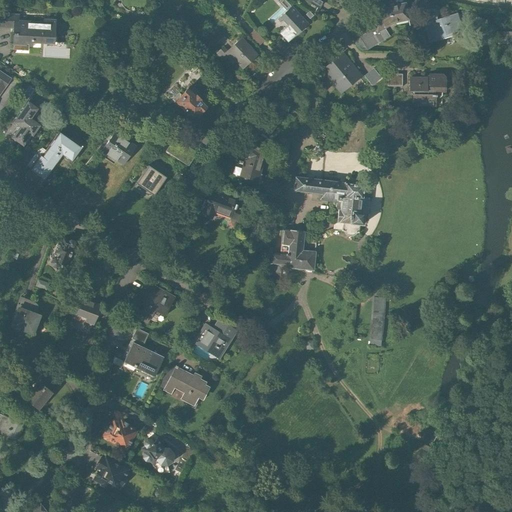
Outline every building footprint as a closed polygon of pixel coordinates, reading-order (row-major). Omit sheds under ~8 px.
[(305,0),(305,1),(320,9),(325,0),(305,0)] [(307,23),(290,5),(272,22),(281,31),(289,40),(307,23)] [(385,28),(393,23),(408,19),(405,5),(388,9),(370,19),(375,28),(378,32),(385,28)] [(428,16),(426,27),(437,23),(436,21),(438,20),(437,19),(439,11),(429,9),(428,16)] [(457,20),(455,14),(438,20),(436,21),(437,23),(426,27),(427,30),(426,31),(428,36),(430,44),(470,31),(468,25),(471,24),(468,16),(457,20)] [(20,16),(0,15),(0,28),(15,29),(15,46),(26,46),(27,43),(56,44),(56,21),(45,21),(45,23),(19,23),(20,16)] [(417,40),(428,36),(426,31),(427,30),(426,27),(428,16),(422,15),(417,40)] [(375,28),(360,38),(368,50),(390,37),(385,28),(378,32),(375,28)] [(256,30),(251,34),(260,44),(265,40),(256,30)] [(291,43),(289,40),(281,31),(271,41),(281,52),(291,43)] [(258,56),(242,39),(225,55),(230,60),(233,64),(236,62),(243,70),(258,56)] [(225,55),(221,51),(215,58),(223,66),(230,60),(225,55)] [(358,75),(342,57),(325,72),(340,90),(358,75)] [(205,73),(195,64),(164,96),(174,105),(176,103),(192,86),(205,73)] [(381,79),(374,69),(364,77),(372,86),(381,79)] [(0,95),(11,79),(0,71),(0,95)] [(122,93),(101,72),(94,78),(116,99),(122,93)] [(403,75),(388,75),(387,87),(403,88),(403,75)] [(426,79),(410,79),(410,92),(413,92),(413,104),(415,107),(435,107),(435,92),(445,92),(444,77),(442,75),(429,76),(429,85),(426,85),(426,79)] [(205,98),(192,86),(176,103),(195,121),(208,108),(202,101),(205,98)] [(39,109),(29,103),(14,124),(20,128),(13,140),(24,148),(32,137),(34,138),(41,127),(31,120),(39,109)] [(269,115),(256,132),(266,140),(279,123),(269,115)] [(83,149),(61,134),(46,156),(30,145),(18,162),(32,171),(27,179),(40,188),(45,181),(63,155),(73,163),(83,149)] [(135,148),(115,134),(102,151),(123,166),(135,148)] [(181,143),(173,142),(167,150),(187,164),(195,153),(181,143)] [(264,152),(250,142),(246,147),(243,146),(239,153),(246,158),(242,174),(256,179),(264,152)] [(166,178),(148,166),(136,184),(154,196),(166,178)] [(363,186),(295,178),(294,192),(320,195),(320,201),(341,203),(340,210),(338,210),(337,223),(363,225),(364,213),(360,212),(363,186)] [(81,182),(74,194),(85,201),(92,190),(81,182)] [(219,196),(209,193),(205,204),(206,204),(202,215),(211,218),(213,211),(240,220),(243,211),(236,206),(236,204),(235,204),(237,200),(226,196),(224,201),(218,198),(219,196)] [(194,218),(182,211),(176,222),(187,229),(194,218)] [(304,232),(283,230),(280,255),(273,254),(271,264),(279,264),(279,267),(281,267),(282,268),(288,268),(313,271),(315,252),(302,251),(304,232)] [(51,264),(52,268),(56,269),(59,268),(60,267),(65,270),(73,250),(72,248),(74,248),(75,244),(75,242),(71,241),(70,242),(64,240),(62,245),(59,244),(55,254),(58,256),(56,259),(52,260),(51,264)] [(279,267),(271,266),(269,282),(279,283),(281,267),(279,267)] [(49,285),(38,281),(36,287),(47,291),(49,285)] [(175,297),(155,286),(145,305),(146,305),(155,310),(165,316),(175,297)] [(93,326),(101,307),(72,296),(65,315),(93,326)] [(384,299),(373,298),(370,339),(381,340),(384,299)] [(147,324),(155,310),(146,305),(138,319),(147,324)] [(32,334),(39,317),(18,309),(11,326),(32,334)] [(213,330),(206,325),(195,342),(211,352),(215,346),(219,349),(226,337),(230,340),(236,330),(219,320),(213,330)] [(135,341),(143,345),(148,335),(136,329),(125,354),(128,355),(134,344),(135,341)] [(164,358),(134,344),(128,355),(125,363),(155,377),(164,358)] [(192,376),(175,367),(163,391),(170,395),(174,388),(183,393),(180,399),(194,406),(198,398),(202,400),(209,387),(204,385),(206,382),(200,379),(201,376),(194,373),(192,376)] [(55,395),(41,383),(26,400),(40,412),(55,395)] [(0,415),(0,414),(0,437),(4,439),(5,436),(16,442),(26,422),(13,416),(11,420),(0,415)] [(122,425),(115,422),(110,431),(109,430),(104,439),(129,452),(139,434),(129,429),(130,427),(123,422),(122,425)] [(146,444),(146,447),(150,452),(146,455),(145,459),(147,463),(152,463),(155,467),(159,464),(162,467),(169,468),(175,463),(176,456),(171,450),(165,450),(158,441),(155,443),(153,442),(149,441),(146,444)] [(103,459),(97,470),(107,474),(104,481),(110,484),(108,488),(119,494),(122,487),(124,488),(126,483),(124,482),(130,471),(108,460),(107,461),(103,459)]
